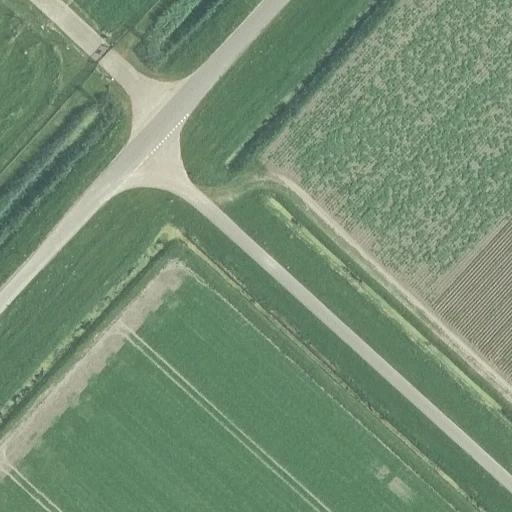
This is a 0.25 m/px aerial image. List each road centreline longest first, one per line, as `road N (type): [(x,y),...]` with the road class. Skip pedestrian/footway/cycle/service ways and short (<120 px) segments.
road 1 (unclassified): [(511,487),(140,149)]
road 2 (unclassified): [(0,305),(140,149)]
road 3 (unclassified): [(140,149),(282,0)]
